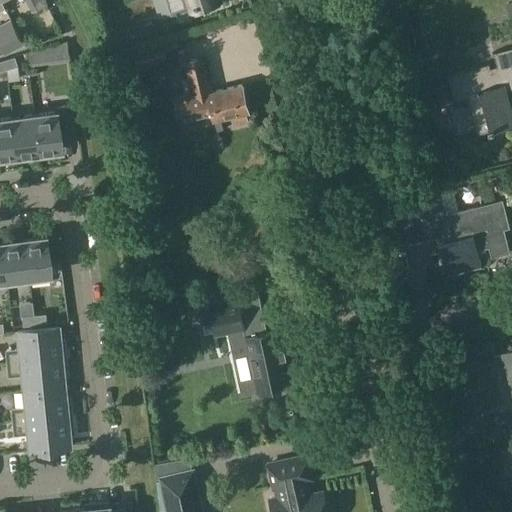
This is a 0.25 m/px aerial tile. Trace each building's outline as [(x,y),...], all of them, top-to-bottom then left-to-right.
[(170,0),(174,11),(181,8),(189,6),(190,8),(216,0),(170,0)] [(11,21),(0,26),(0,47),(3,53),(3,54),(23,44),(11,21)] [(60,36),(19,47),(23,61),(64,51),(60,36)] [(163,45),(134,53),(137,68),(167,61),(163,45)] [(488,63),(447,74),(454,99),(468,95),(477,132),(511,123),(511,113),(503,83),(511,80),(511,47),(493,52),(497,65),(490,68),(488,63)] [(14,56),(3,60),(6,70),(17,66),(14,56)] [(185,92),(172,95),(178,117),(211,110),(213,120),(216,131),(223,129),(220,118),(231,116),(234,123),(246,120),(244,112),(248,112),(242,83),(209,90),(208,85),(209,85),(202,56),(185,60),(189,76),(181,78),(185,92)] [(34,115),(39,153),(62,150),(60,136),(73,134),(70,106),(55,108),(55,112),(34,115)] [(17,156),(39,153),(34,115),(12,118),(17,156)] [(0,158),(17,156),(12,118),(0,119),(0,158)] [(441,190),(390,203),(395,224),(403,222),(409,243),(438,236),(440,243),(438,243),(440,250),(442,256),(447,274),(480,266),(476,250),(488,246),(491,257),(510,252),(504,228),(509,227),(502,199),(447,213),(445,204),(441,190)] [(394,198),(392,191),(368,199),(376,228),(383,226),(377,203),(394,198)] [(24,240),(29,278),(51,275),(46,237),(24,240)] [(7,281),(29,278),(24,240),(2,243),(7,281)] [(204,284),(186,287),(191,309),(210,305),(216,333),(228,331),(232,350),(247,347),(256,390),(273,387),(272,383),(280,382),(289,380),(277,328),(266,330),(261,307),(240,311),(234,284),(206,291),(204,284)] [(46,314),(34,315),(35,325),(47,324),(46,314)] [(22,316),(23,326),(35,325),(34,315),(22,316)] [(7,363),(66,357),(64,339),(60,340),(59,327),(17,331),(19,349),(6,350),(7,363)] [(146,357),(166,353),(162,336),(143,340),(146,357)] [(511,348),(493,354),(493,355),(501,353),(511,389),(511,348)] [(24,391),(65,387),(64,375),(68,375),(66,357),(7,363),(8,376),(22,375),(24,391)] [(13,422),(72,416),(70,398),(66,398),(65,387),(24,391),(25,408),(12,409),(13,422)] [(72,416),(13,422),(14,434),(28,433),(29,451),(71,447),(70,434),(74,434),(72,416)] [(306,453),(269,461),(274,484),(276,484),(278,495),(270,497),(273,511),(327,511),(329,510),(326,499),(323,497),(321,488),(306,492),(303,478),(311,476),(306,453)] [(169,511),(202,511),(192,467),(161,474),(169,511)] [(109,500),(83,502),(84,508),(84,511),(109,511),(109,506),(109,500)]
